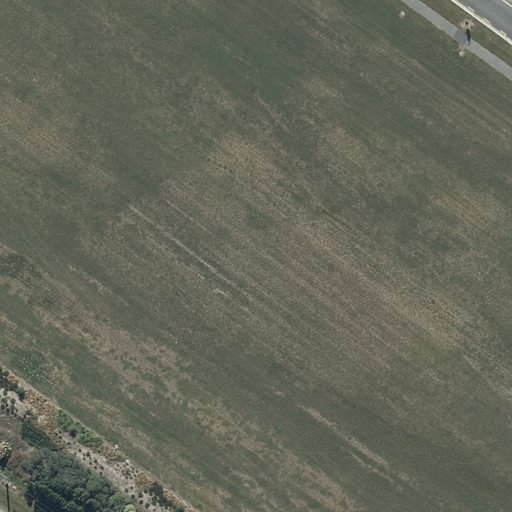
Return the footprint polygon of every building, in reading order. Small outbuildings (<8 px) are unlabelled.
[(101,141),(100,143),(48,205),(93,241),(145,178),(101,141)] [(0,373),(28,394),(70,336),(87,348),(111,316),(94,304),(111,280),(8,206),(0,217),(0,373)] [(313,262),(284,241),(269,262),(298,283),(313,262)] [(472,383),(420,454),(455,481),(508,409),(472,383)] [(61,469),(118,511),(155,511),(173,489),(92,428),(61,469)] [(431,487),(409,471),(398,486),(420,502),(431,487)]
